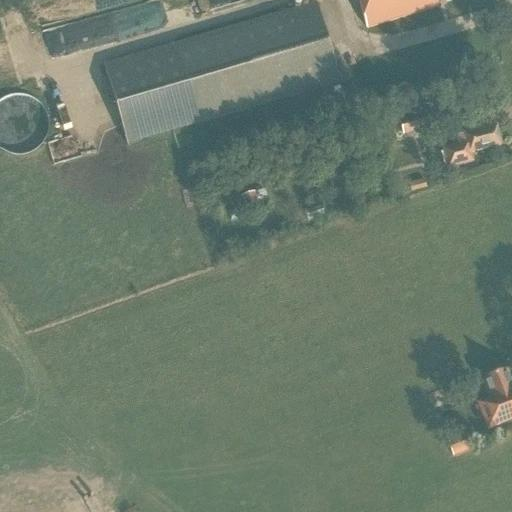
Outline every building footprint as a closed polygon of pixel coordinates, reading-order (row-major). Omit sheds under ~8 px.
[(438,3),(448,0),(357,0),(366,29),(439,8),(438,3)] [(316,6),(175,47),(104,67),(127,146),(198,126),(339,85),(316,6)] [(52,61),(150,36),(143,9),(43,33),(44,39),(27,44),(29,52),(49,48),(52,61)] [(4,97),(0,108),(0,115),(8,119),(3,134),(28,143),(40,110),(4,97)] [(431,128),(426,110),(398,118),(403,135),(431,128)] [(453,139),(454,145),(442,148),(447,170),(473,163),(472,155),(501,148),(496,128),(453,139)] [(426,188),(424,179),(408,183),(411,191),(426,188)] [(260,212),(254,192),(240,197),(246,216),(260,212)] [(499,424),(500,425),(511,420),(511,380),(508,368),(480,379),(488,400),(478,404),(487,429),(499,424)] [(472,449),(467,437),(447,444),(451,456),(472,449)]
